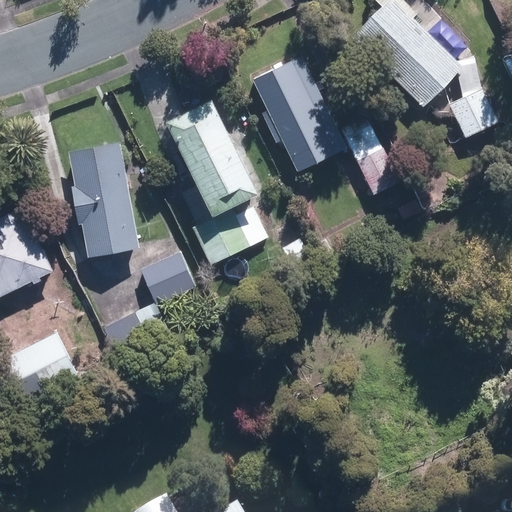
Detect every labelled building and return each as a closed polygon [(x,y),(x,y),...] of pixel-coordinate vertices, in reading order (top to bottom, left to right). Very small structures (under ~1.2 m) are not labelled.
[(457,62),(410,16),(415,11),(404,0),(373,0),(379,6),(349,35),(419,104),(455,68),(459,96),(445,103),(461,137),(495,120),(479,87),(473,55),(457,62)] [(346,146),(300,52),(249,77),(295,170),(346,146)] [(211,208),(258,185),(212,92),(166,115),(211,208)] [(380,146),(370,125),(345,137),(354,158),(353,159),(369,193),(399,178),(382,145),(380,146)] [(137,245),(118,139),(65,148),(85,256),(137,245)] [(0,293),(50,269),(20,205),(0,214),(0,293)] [(217,270),(248,255),(244,247),(249,244),(232,206),(191,224),(209,263),(213,261),(217,270)] [(303,234),(282,244),(292,265),(313,256),(303,234)] [(140,266),(156,302),(195,284),(179,248),(140,266)] [(117,355),(169,330),(154,299),(102,324),(117,355)] [(54,330),(0,357),(0,361),(21,405),(78,376),(54,330)] [(245,511),(240,501),(220,511),(245,511)]
